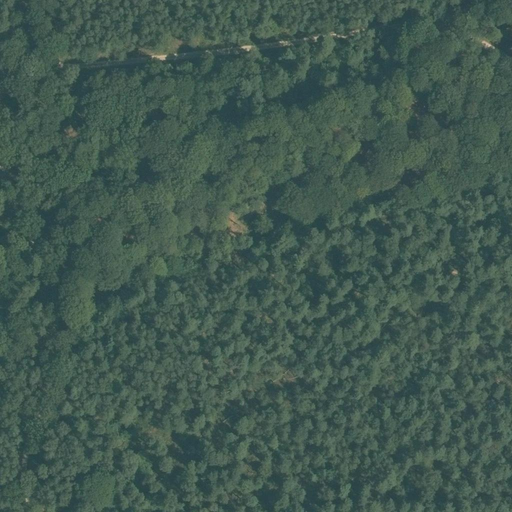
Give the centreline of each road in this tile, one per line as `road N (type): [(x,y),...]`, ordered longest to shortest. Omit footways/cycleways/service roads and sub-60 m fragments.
road 1 (track): [(0,115),(36,80),(53,75),(365,30),(470,37),(511,60)]
road 2 (unknown): [(38,0),(38,126),(70,253),(70,337),(41,460),(41,511)]
road 3 (track): [(26,511),(24,456),(52,351),(54,297),(0,168)]
